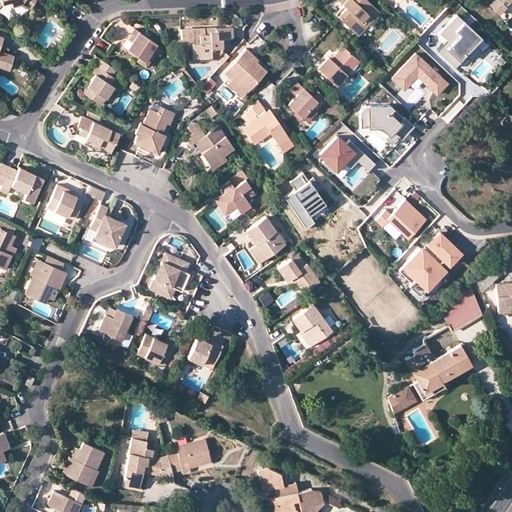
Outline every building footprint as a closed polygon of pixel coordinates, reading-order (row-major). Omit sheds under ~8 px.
[(363,0),(359,4),(354,0),(345,0),(342,3),(343,5),(346,7),(338,16),(355,32),(370,15),(373,18),(380,11),(367,0),(363,0)] [(511,0),(494,0),(491,4),(501,13),(507,7),(506,6),(511,0)] [(335,13),(338,16),(346,7),(343,5),(335,13)] [(67,17),(60,11),(56,16),(64,22),(67,17)] [(487,42),(455,14),(438,32),(447,41),(437,51),(448,61),(454,55),(458,59),(464,52),(466,54),(468,56),(476,47),(479,50),(487,42)] [(357,35),(373,18),(370,15),(355,32),(357,35)] [(133,36),(131,39),(125,47),(138,56),(144,60),(155,43),(156,42),(135,27),(130,34),(131,35),(133,36)] [(231,27),(215,28),(216,31),(209,31),(209,34),(204,34),(204,28),(181,29),(182,46),(191,46),(192,55),(210,54),(210,47),(220,46),(219,38),(231,37),(231,27)] [(0,59),(0,60),(0,65),(7,68),(12,54),(0,48),(0,38),(1,35),(0,34),(0,59)] [(158,45),(155,43),(144,60),(138,56),(136,59),(144,66),(158,45)] [(220,51),(220,49),(217,49),(217,46),(220,46),(210,47),(210,54),(210,59),(212,59),(220,51)] [(327,56),(317,67),(335,84),(358,60),(343,46),(333,56),(330,59),(327,56)] [(254,61),(255,60),(252,58),(254,56),(246,48),(224,71),(245,91),(266,70),(254,61)] [(215,58),(220,63),(228,55),(223,50),(215,58)] [(454,55),(448,61),(454,66),(466,54),(464,52),(458,59),(454,55)] [(415,53),(391,78),(403,88),(417,74),(424,81),(426,79),(429,82),(427,84),(427,85),(436,93),(446,82),(415,53)] [(103,59),(99,64),(113,74),(117,68),(103,59)] [(84,90),(101,103),(118,78),(113,74),(99,64),(94,71),(96,73),(84,90)] [(215,82),(208,76),(199,85),(205,92),(215,82)] [(140,85),(134,80),(131,86),(137,90),(140,85)] [(288,103),(293,108),(300,114),(307,120),(316,110),(311,106),(321,94),(314,87),(309,92),(297,81),(291,88),(297,93),(288,103)] [(316,85),(314,87),(321,94),(323,92),(316,85)] [(246,112),(249,118),(251,122),(248,124),(244,127),(253,142),(270,132),(276,141),(287,134),(270,109),(262,115),(258,118),(256,114),(260,111),(264,108),(258,99),(246,112)] [(152,101),(149,107),(155,109),(159,104),(152,101)] [(401,138),(414,124),(405,116),(404,117),(389,103),(366,103),(360,110),(360,116),(369,116),(370,125),(371,125),(380,125),(388,132),(384,136),(390,143),(389,144),(393,147),(399,141),(396,138),(398,135),(401,138)] [(155,109),(149,107),(142,122),(140,121),(134,131),(137,132),(134,141),(156,151),(163,135),(160,133),(166,121),(168,122),(173,110),(159,104),(155,109)] [(297,117),(300,114),(293,108),(290,111),(297,117)] [(433,122),(437,113),(427,108),(423,116),(433,122)] [(509,123),(511,116),(511,115),(500,109),(496,116),(502,119),(503,121),(504,123),(507,123),(509,123)] [(85,138),(98,144),(110,150),(119,132),(82,114),(77,124),(81,126),(78,131),(86,135),(85,138)] [(369,116),(360,116),(360,127),(371,127),(371,125),(370,125),(369,116)] [(208,164),(222,154),(232,147),(217,124),(205,132),(197,121),(189,126),(191,131),(184,136),(188,143),(192,140),(198,136),(204,145),(199,149),(208,164)] [(289,137),(287,134),(276,141),(278,144),(289,137)] [(192,140),(199,149),(204,145),(198,136),(192,140)] [(335,136),(320,152),(326,159),(322,163),(332,172),(342,161),(349,167),(355,159),(366,169),(373,162),(348,140),(344,144),(335,136)] [(293,144),(289,137),(278,144),(283,151),(293,144)] [(96,148),(98,144),(85,138),(83,142),(96,148)] [(225,158),(222,154),(208,164),(211,167),(225,158)] [(9,167),(0,186),(0,191),(5,194),(9,185),(23,192),(20,197),(30,202),(41,178),(17,166),(15,170),(9,167)] [(238,209),(250,201),(247,198),(255,193),(245,179),(247,177),(243,170),(221,184),(226,191),(214,198),(219,206),(224,203),(229,211),(236,206),(238,209)] [(302,172),(289,182),(295,189),(284,197),(301,219),(309,213),(325,202),(317,190),(313,186),(318,183),(313,176),(308,180),(302,172)] [(56,184),(45,206),(73,219),(82,200),(62,190),(63,188),(56,184)] [(93,198),(98,189),(89,185),(85,194),(93,198)] [(105,192),(98,189),(93,198),(101,202),(105,192)] [(406,238),(425,218),(404,198),(390,213),(385,208),(374,219),(381,226),(387,220),(406,238)] [(252,205),(250,201),(238,209),(241,212),(252,205)] [(224,214),(229,211),(224,203),(219,206),(224,214)] [(117,220),(111,217),(105,214),(107,208),(99,205),(89,228),(96,231),(94,236),(114,245),(124,223),(117,220)] [(272,212),(267,216),(270,221),(275,218),(272,212)] [(314,221),(309,213),(301,219),(306,227),(314,221)] [(255,242),(265,257),(285,243),(270,221),(267,216),(247,230),(255,242)] [(14,226),(0,220),(0,227),(11,232),(14,226)] [(424,289),(453,259),(448,254),(456,246),(444,234),(448,230),(444,226),(427,244),(425,242),(397,272),(421,298),(427,291),(424,289)] [(0,265),(4,267),(7,260),(10,254),(12,255),(15,247),(6,243),(7,240),(10,241),(14,233),(11,232),(0,227),(0,265)] [(38,248),(39,239),(32,238),(31,247),(38,248)] [(263,259),(265,257),(255,242),(253,244),(263,259)] [(511,244),(494,263),(503,272),(505,274),(511,265),(511,244)] [(448,254),(453,259),(461,250),(456,246),(448,254)] [(178,280),(185,283),(190,273),(185,270),(177,266),(180,258),(166,251),(149,286),(170,297),(175,288),(178,280)] [(64,262),(48,255),(45,261),(61,269),(64,262)] [(297,255),(291,259),(298,269),(305,265),(297,255)] [(36,275),(43,260),(37,258),(30,273),(33,274),(36,275)] [(189,263),(180,258),(177,266),(185,270),(189,263)] [(298,269),(291,259),(277,268),(286,281),(291,278),(294,282),(296,281),(300,286),(310,287),(319,281),(307,264),(305,265),(298,269)] [(59,287),(66,271),(61,269),(45,261),(43,260),(36,275),(33,274),(25,292),(38,298),(45,301),(48,294),(55,297),(57,291),(55,290),(51,288),(52,284),(56,286),(59,287)] [(503,272),(494,263),(475,281),(481,293),(503,272)] [(182,290),(185,283),(178,280),(175,288),(182,290)] [(511,282),(495,284),(498,311),(511,310),(511,282)] [(457,310),(464,324),(482,314),(470,287),(453,304),(457,310)] [(19,292),(12,289),(8,295),(15,299),(19,292)] [(273,300),(268,292),(260,298),(266,305),(273,300)] [(21,306),(33,305),(32,297),(20,298),(21,306)] [(303,329),(312,343),(332,330),(313,303),(291,318),(300,331),(303,329)] [(443,318),(457,310),(453,304),(442,315),(443,318)] [(132,313),(117,306),(113,315),(105,312),(103,316),(98,326),(106,330),(103,336),(119,343),(132,313)] [(451,331),(464,324),(457,310),(443,318),(451,331)] [(309,345),(312,343),(303,329),(300,331),(300,332),(309,345)] [(125,330),(120,343),(127,346),(132,333),(125,330)] [(511,336),(510,330),(502,333),(507,348),(511,346),(511,336)] [(165,343),(146,334),(137,353),(163,365),(174,343),(166,340),(165,343)] [(210,344),(205,342),(196,337),(186,357),(200,364),(204,356),(215,362),(222,346),(211,341),(210,344)] [(413,350),(414,353),(421,366),(434,359),(426,343),(413,350)] [(464,343),(460,345),(471,364),(474,362),(464,343)] [(421,366),(414,353),(404,359),(417,382),(423,392),(442,382),(441,380),(471,364),(460,345),(434,359),(421,366)] [(211,369),(215,362),(204,356),(200,364),(211,369)] [(444,386),(442,382),(423,392),(417,382),(414,383),(422,398),(444,386)] [(393,412),(415,400),(409,386),(388,397),(393,412)] [(165,420),(162,408),(155,410),(158,422),(165,420)] [(153,441),(131,437),(122,486),(139,489),(142,471),(161,475),(164,483),(174,481),(171,470),(167,456),(158,458),(151,457),(152,448),(153,441)] [(176,450),(166,453),(167,456),(171,470),(180,468),(181,472),(190,469),(189,464),(201,460),(202,462),(210,460),(204,438),(175,446),(176,450)] [(93,468),(95,468),(103,451),(83,442),(80,449),(75,459),(71,457),(69,456),(67,461),(62,472),(86,483),(93,468)] [(76,447),(71,457),(75,459),(80,449),(76,447)] [(276,486),(283,484),(280,473),(268,467),(257,469),(262,490),(276,486)] [(97,469),(95,468),(93,468),(86,483),(90,485),(97,469)] [(295,481),(283,484),(276,486),(278,496),(298,491),(295,481)] [(76,511),(85,493),(70,487),(66,496),(54,491),(48,505),(55,508),(52,511),(76,511)] [(278,511),(277,511),(297,511),(297,510),(300,509),(300,511),(308,511),(308,510),(315,508),(314,504),(323,502),(319,490),(312,488),(298,491),(278,496),(281,510),(278,511)] [(339,499),(323,492),(326,501),(336,506),(339,499)] [(273,511),(277,511),(278,511),(281,510),(278,496),(270,497),(273,511)]
